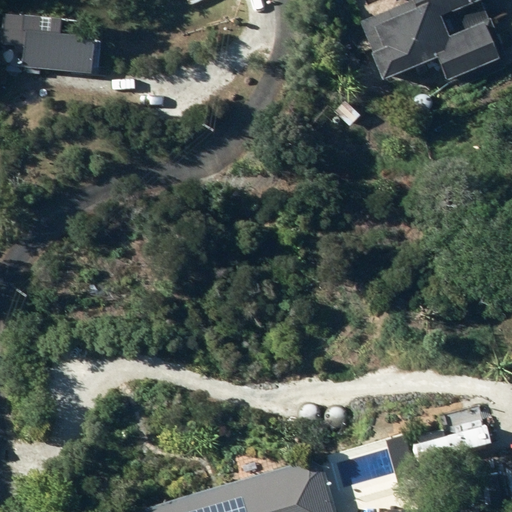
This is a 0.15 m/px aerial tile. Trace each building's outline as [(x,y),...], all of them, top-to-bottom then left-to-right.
[(184,0),(185,2),(177,6),(196,45),(232,28),(219,0),(184,0)] [(89,20),(20,15),(18,48),(86,53),(89,20)] [(333,36),(326,43),(337,55),(345,48),(333,36)] [(155,101),(121,86),(114,103),(147,118),(155,101)] [(100,438),(93,450),(111,511),(157,511),(301,470),(279,397),(266,389),(100,438)] [(498,503),(494,475),(479,477),(484,505),(498,503)] [(361,476),(337,482),(342,500),(365,494),(361,476)]
